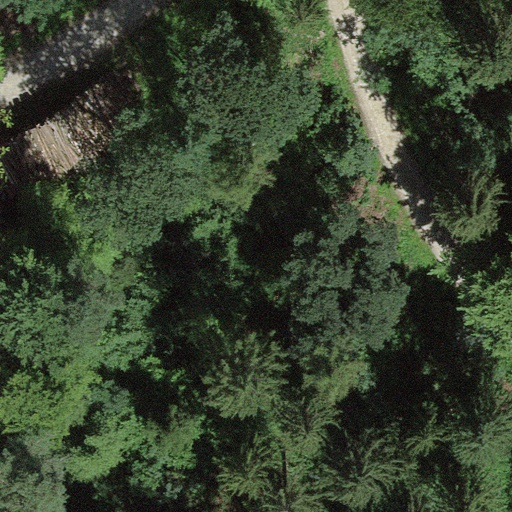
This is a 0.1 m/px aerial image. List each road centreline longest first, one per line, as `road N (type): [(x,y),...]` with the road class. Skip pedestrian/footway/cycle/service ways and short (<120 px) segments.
road 1 (track): [(339,0),(370,101),(409,183),(511,331)]
road 2 (track): [(0,78),(122,0)]
